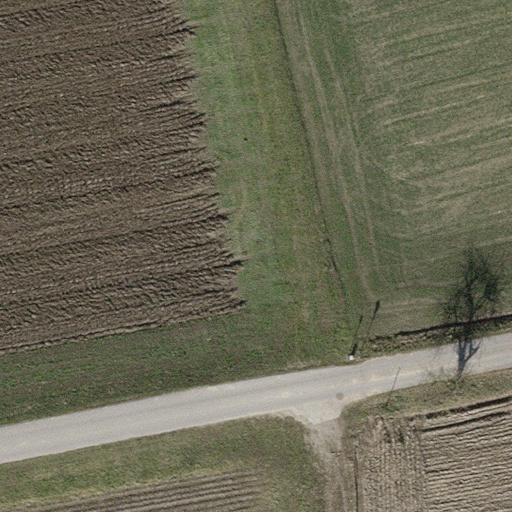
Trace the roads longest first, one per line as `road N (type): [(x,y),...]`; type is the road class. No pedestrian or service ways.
road 1 (unclassified): [(511,354),(0,449)]
road 2 (track): [(346,511),(342,387)]
